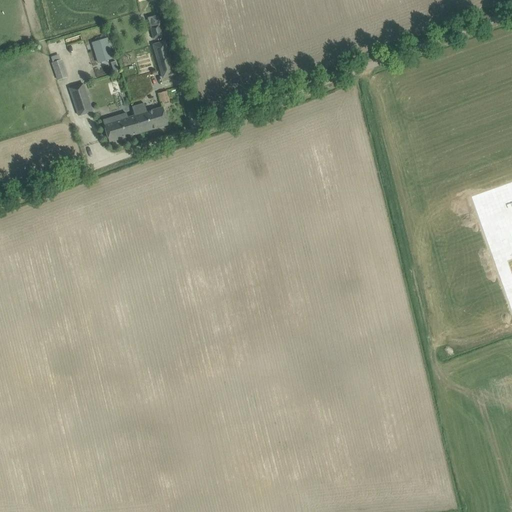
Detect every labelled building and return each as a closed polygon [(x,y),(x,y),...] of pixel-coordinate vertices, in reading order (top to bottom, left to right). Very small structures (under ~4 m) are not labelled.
[(162,38),(158,24),(149,27),(152,40),(162,38)] [(107,40),(92,44),(98,63),(113,59),(107,40)] [(175,77),(165,42),(151,46),(162,81),(175,77)] [(67,79),(63,66),(61,60),(53,63),(51,64),(53,70),(57,82),(67,79)] [(92,112),(83,85),(68,89),(77,117),(92,112)] [(166,92),(159,94),(162,104),(169,102),(166,92)] [(147,113),(144,104),(132,108),(134,116),(127,118),(127,114),(115,118),(116,121),(104,125),(106,133),(109,143),(140,134),(168,125),(162,108),(153,111),(147,113)]
